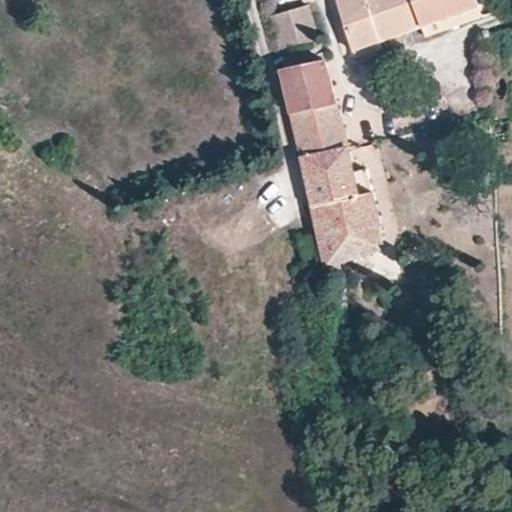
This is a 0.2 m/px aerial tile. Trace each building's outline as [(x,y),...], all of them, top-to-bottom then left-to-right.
[(380,39),(420,25),(476,7),(473,0),(375,0),(368,3),(367,0),(337,0),(353,48),(380,39)] [(476,7),(420,25),(424,37),(480,18),(476,7)] [(318,38),(310,10),(296,14),(304,43),(318,38)] [(382,47),(380,39),(353,48),(355,56),(382,47)] [(359,197),(348,146),(326,59),(281,69),(326,267),(384,246),(379,223),(383,222),(374,195),(359,197)] [(348,323),(346,287),(330,288),(331,324),(348,323)]
